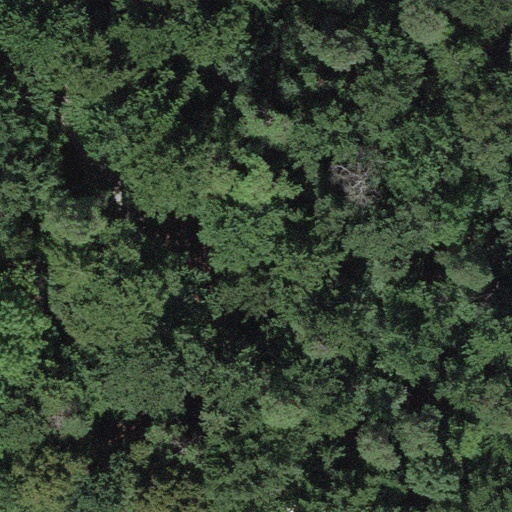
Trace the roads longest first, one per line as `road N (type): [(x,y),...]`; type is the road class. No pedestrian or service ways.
road 1 (track): [(21,0),(237,469),(270,511)]
road 2 (track): [(0,481),(158,511)]
